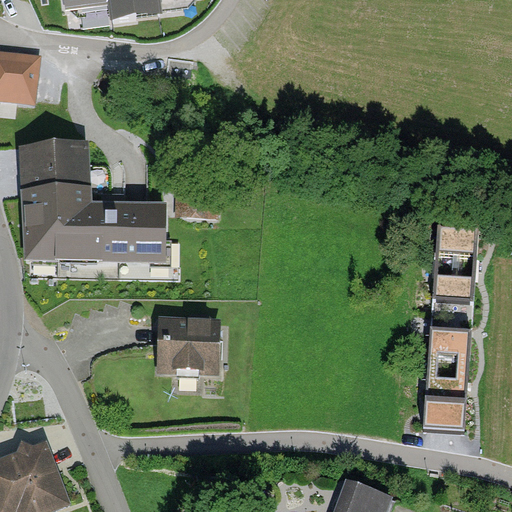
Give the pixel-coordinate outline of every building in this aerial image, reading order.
[(62,0),(66,25),(203,6),(202,0),(62,0)] [(45,65),(0,58),(0,103),(39,110),(45,65)] [(85,153),(25,156),(30,260),(164,261),(165,214),(88,213),(85,153)] [(219,197),(189,196),(188,218),(218,220),(219,197)] [(433,315),(474,318),(480,236),(439,233),(433,315)] [(194,328),(162,327),(161,372),(217,374),(219,328),(207,328),(208,322),(194,321),(194,328)] [(424,434),(465,437),(472,337),(431,334),(424,434)] [(0,468),(0,511),(20,511),(32,507),(33,511),(52,511),(68,506),(45,450),(36,454),(24,449),(20,461),(0,468)] [(339,511),(392,511),(395,505),(349,487),(339,511)]
